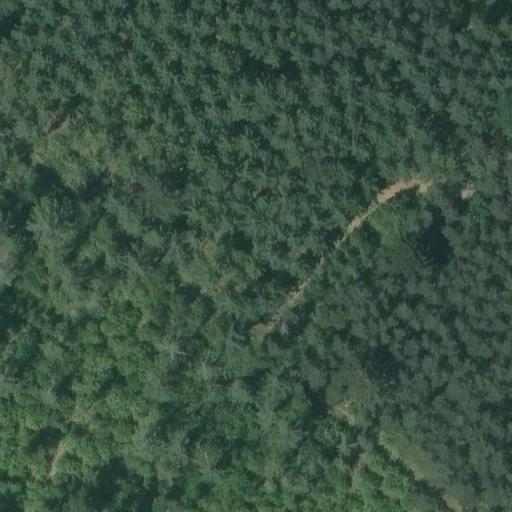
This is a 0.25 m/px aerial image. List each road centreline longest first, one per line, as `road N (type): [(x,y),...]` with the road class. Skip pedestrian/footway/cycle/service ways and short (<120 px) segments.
road 1 (track): [(0,134),(254,343),(378,196),(427,187),(511,200)]
road 2 (track): [(254,343),(458,511)]
